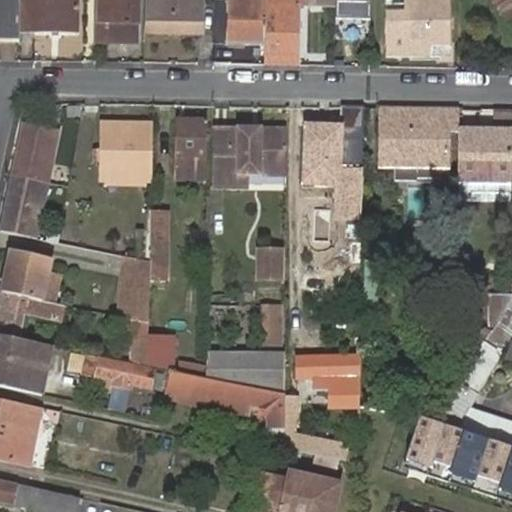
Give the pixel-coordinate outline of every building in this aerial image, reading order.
[(0,0),(0,43),(19,44),(19,32),(19,2),(19,0),(0,0)] [(19,2),(19,32),(76,33),(75,0),(24,0),(24,3),(19,2)] [(96,7),(95,44),(139,45),(141,0),(130,0),(130,8),(96,7)] [(130,0),(96,0),(96,7),(130,8),(130,0)] [(148,0),(148,31),(201,33),(201,0),(148,0)] [(227,0),(228,8),(266,9),(265,0),(227,0)] [(265,65),(296,65),(297,6),(335,6),(336,0),(335,0),(265,0),(266,9),(265,47),(265,65)] [(386,58),(430,58),(430,47),(449,47),(447,0),(403,0),(404,4),(386,4),(386,58)] [(227,46),(265,47),(266,9),(228,8),(227,46)] [(449,47),(430,47),(430,58),(449,58),(449,47)] [(362,109),(342,109),(342,131),(308,130),(308,170),(307,176),(340,177),(340,211),(361,212),(362,109)] [(379,168),(448,169),(448,138),(449,133),(458,133),(459,111),(381,109),(379,168)] [(151,180),(151,124),(95,125),(95,150),(95,163),(95,180),(104,180),(151,180)] [(174,124),(173,173),(204,174),(206,124),(174,124)] [(0,231),(35,239),(58,133),(24,125),(0,229),(0,231)] [(231,129),(211,128),(211,188),(230,188),(231,129)] [(249,176),(289,176),(290,135),(250,134),(250,129),(231,129),(230,188),(249,188),(249,176)] [(511,130),(481,131),(481,138),(476,138),(476,135),(458,135),(457,180),(511,182),(511,130)] [(511,197),(511,182),(457,180),(456,198),(511,200),(511,197)] [(171,213),(151,212),(150,261),(150,281),(170,281),(171,213)] [(262,251),(260,282),(282,283),(282,252),(262,251)] [(150,281),(150,261),(124,258),(118,317),(128,318),(146,320),(150,281)] [(10,261),(3,293),(42,301),(48,273),(50,264),(25,259),(24,264),(10,261)] [(42,301),(55,304),(59,275),(48,273),(42,301)] [(3,293),(0,292),(0,336),(20,341),(25,316),(62,323),(65,306),(55,304),(42,301),(3,293)] [(511,447),(511,421),(468,408),(511,339),(511,294),(430,422),(454,429),(511,447)] [(286,347),(286,304),(262,304),(262,347),(286,347)] [(147,367),(146,320),(128,318),(130,364),(147,367)] [(20,341),(0,336),(0,365),(45,375),(51,347),(20,341)] [(113,387),(108,409),(124,413),(129,390),(131,386),(149,390),(150,387),(161,390),(164,377),(157,369),(147,367),(130,364),(86,356),(82,375),(111,382),(111,387),(113,387)] [(210,356),(210,380),(285,396),(286,357),(210,356)] [(360,411),(360,360),(299,360),(300,381),(315,381),(315,393),(333,394),(333,410),(360,411)] [(285,396),(210,380),(169,371),(163,400),(221,413),(223,408),(248,413),(250,407),(269,410),(271,417),(270,432),(270,449),(285,450),(285,447),(285,433),(286,400),(285,396)] [(298,400),(286,400),(285,433),(285,447),(359,467),(360,456),(348,456),(349,450),(296,438),(297,420),(298,419),(298,400)] [(29,407),(0,401),(0,461),(18,464),(29,407)] [(411,436),(414,419),(360,411),(359,447),(392,454),(395,434),(411,436)] [(511,447),(430,422),(406,459),(436,469),(437,464),(455,470),(453,475),(478,483),(480,477),(505,486),(503,492),(511,494),(511,447)] [(332,511),(338,488),(289,476),(287,482),(269,478),(258,485),(255,495),(263,507),(279,511),(332,511)] [(29,489),(0,482),(0,502),(25,508),(29,489)] [(29,489),(25,508),(40,511),(75,511),(78,500),(29,489)]
